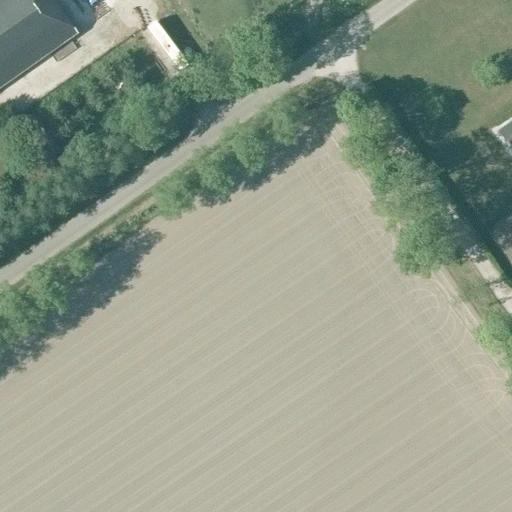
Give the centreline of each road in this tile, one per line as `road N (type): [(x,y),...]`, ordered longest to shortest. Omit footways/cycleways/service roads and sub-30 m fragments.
road 1 (unclassified): [(0,280),(400,0)]
road 2 (unknown): [(222,124),(122,0)]
